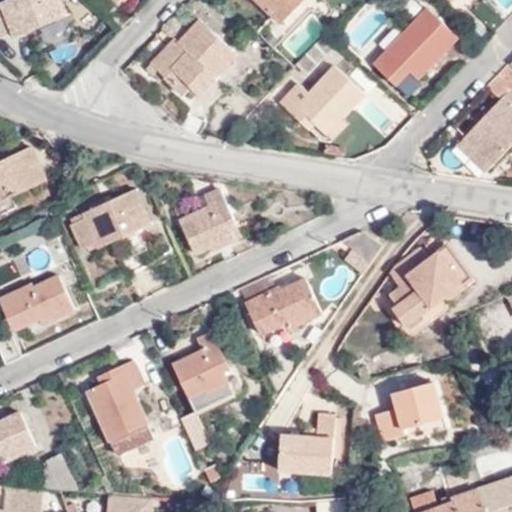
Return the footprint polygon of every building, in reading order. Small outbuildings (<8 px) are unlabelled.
[(0,0),(0,34),(10,31),(12,38),(65,15),(58,0),(0,0)] [(301,0),(256,0),(280,23),(301,0)] [(492,34),(505,21),(483,0),(481,0),(470,11),(492,34)] [(415,80),(457,38),(428,9),(374,64),(394,83),(407,71),(415,80)] [(199,21),(176,44),(182,52),(162,72),(183,93),(189,88),(197,95),(235,55),(199,21)] [(272,46),(256,30),(239,48),(255,64),(272,46)] [(323,35),(294,66),(305,76),(335,46),(323,35)] [(182,52),(176,44),(173,42),(148,69),(153,76),(160,70),(162,72),(182,52)] [(508,61),(486,84),(498,97),(462,135),(490,163),(511,141),(511,90),(508,87),(511,83),(511,65),(510,63),(508,61)] [(311,124),(323,135),(362,95),(332,65),(305,93),(295,84),(278,101),(306,129),(311,124)] [(490,163),(462,135),(454,142),(482,171),(490,163)] [(47,183),(30,149),(0,164),(0,221),(18,212),(13,201),(47,183)] [(217,191),(203,198),(208,210),(200,213),(178,222),(193,254),(208,247),(210,252),(232,242),(227,230),(234,226),(217,191)] [(148,227),(133,192),(81,215),(84,221),(71,227),(82,251),(94,246),(98,250),(148,227)] [(208,210),(203,198),(195,201),(200,213),(208,210)] [(381,246),(363,231),(342,242),(352,250),(370,263),(381,246)] [(151,263),(138,238),(113,249),(127,276),(151,263)] [(441,274),(436,267),(421,247),(395,267),(391,273),(401,288),(390,295),(398,306),(394,309),(406,325),(462,284),(451,268),(441,274)] [(346,258),(363,271),(370,263),(352,250),(346,258)] [(0,264),(0,283),(27,276),(22,258),(0,264)] [(445,261),(436,267),(441,274),(451,268),(445,261)] [(0,310),(7,325),(10,334),(36,321),(40,328),(74,311),(58,277),(30,290),(28,285),(0,298),(0,310)] [(277,289),(245,304),(260,336),(284,325),(288,331),(320,316),(304,282),(280,293),(277,289)] [(0,328),(0,352),(5,365),(20,357),(10,334),(7,325),(0,328)] [(174,365),(196,417),(234,398),(224,375),(230,372),(213,334),(198,340),(202,352),(174,365)] [(133,361),(120,368),(123,376),(104,385),(88,392),(111,442),(110,445),(118,461),(155,444),(131,393),(145,387),(133,361)] [(123,376),(120,368),(101,378),(104,385),(123,376)] [(431,382),(391,391),(396,409),(376,414),(382,440),(405,435),(403,428),(442,418),(431,382)] [(3,464),(36,447),(21,415),(0,423),(0,457),(3,464)] [(317,438),(304,437),(282,435),(279,472),(332,475),(337,416),(319,415),(318,430),(317,438)] [(184,422),(198,453),(211,447),(196,417),(184,422)] [(305,429),(304,437),(317,438),(318,430),(305,429)] [(511,511),(511,467),(506,451),(471,463),(478,485),(453,492),(454,496),(443,500),(438,501),(432,485),(411,491),(417,511),(511,511)] [(56,479),(61,490),(79,490),(62,455),(47,463),(56,479)] [(45,483),(45,489),(61,490),(56,479),(45,483)] [(454,496),(453,492),(452,489),(441,493),(443,500),(454,496)] [(158,500),(159,495),(113,492),(113,499),(158,500)] [(157,511),(158,500),(113,499),(112,511),(157,511)]
